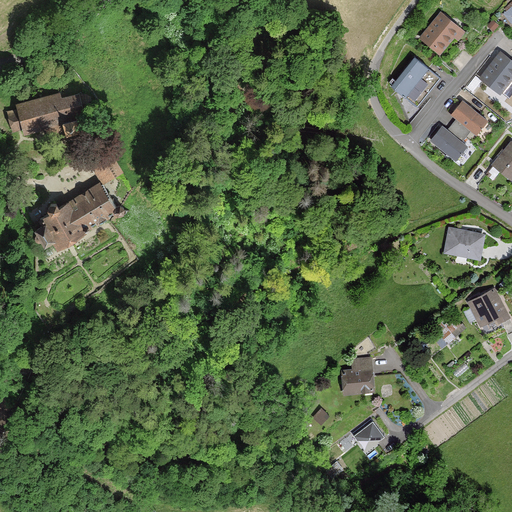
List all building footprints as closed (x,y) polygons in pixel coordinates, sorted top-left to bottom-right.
[(511,5),(503,13),(511,23),(511,5)] [(442,16),(423,38),(439,51),(458,29),(442,16)] [(498,25),(493,20),(489,25),(494,29),(498,25)] [(511,62),(502,55),(483,78),(499,91),(511,75),(511,62)] [(414,57),(391,86),(417,107),(441,78),(414,57)] [(8,113),(13,130),(22,127),(24,133),(33,131),(45,127),(48,137),(47,138),(48,139),(50,137),(65,133),(66,134),(80,130),(77,119),(76,119),(74,115),(83,113),(85,113),(86,112),(84,111),(84,110),(80,95),(82,94),(80,92),(78,94),(61,98),(60,94),(42,98),(41,94),(39,95),(40,99),(26,102),(24,98),(22,98),(24,103),(16,105),(18,110),(8,113)] [(487,120),(463,101),(452,115),(457,119),(452,125),(466,136),(470,130),(475,134),(480,128),(481,129),(483,126),(482,125),(487,120)] [(452,125),(448,130),(443,126),(431,140),(455,159),(459,154),(461,155),(463,152),(462,151),(466,145),(461,141),(466,136),(452,125)] [(107,180),(122,171),(101,137),(86,145),(107,180)] [(500,156),(493,165),(510,179),(511,176),(511,140),(504,151),(502,149),(497,155),(500,156)] [(52,239),(57,247),(84,230),(85,230),(87,231),(89,230),(89,228),(89,227),(99,221),(100,223),(106,219),(105,217),(107,216),(108,217),(115,212),(117,214),(120,214),(122,213),(123,212),(129,213),(130,210),(124,209),(123,207),(122,206),(120,205),(118,205),(117,206),(116,206),(113,200),(114,199),(113,198),(112,199),(109,194),(110,193),(109,192),(108,192),(102,183),(69,203),(68,202),(59,207),(56,203),(51,204),(48,209),(50,212),(40,218),(44,225),(36,229),(39,234),(38,235),(37,235),(36,236),(36,237),(37,238),(37,239),(38,240),(40,240),(41,239),(42,239),(45,243),(47,242),(52,239)] [(450,229),(446,251),(478,257),(483,235),(450,229)] [(511,282),(507,277),(500,284),(508,293),(511,289),(511,282)] [(494,289),(469,302),(481,324),(497,317),(499,321),(501,321),(508,334),(511,332),(511,322),(498,296),(494,289)] [(441,321),(437,326),(442,332),(442,331),(444,334),(450,330),(451,331),(460,324),(456,319),(448,325),(446,323),(444,325),(441,321)] [(438,335),(434,329),(425,336),(424,335),(415,341),(420,347),(425,343),(426,344),(438,335)] [(370,358),(353,360),(354,370),(343,371),(345,392),(373,389),(370,358)] [(384,436),(371,419),(352,433),(357,439),(367,439),(381,439),(384,436)]
